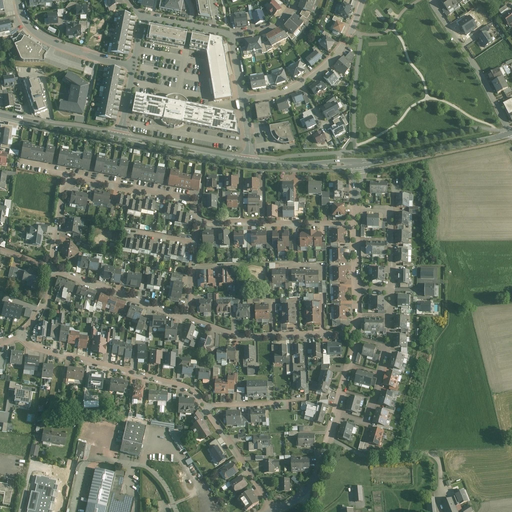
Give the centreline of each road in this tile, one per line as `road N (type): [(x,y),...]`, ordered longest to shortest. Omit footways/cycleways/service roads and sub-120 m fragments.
road 1 (residential): [(22,334),(45,350),(191,388),(275,510)]
road 2 (residential): [(186,318),(242,337),(351,333)]
road 3 (residential): [(242,99),(273,94),(321,69),(344,43),(363,0)]
road 4 (residential): [(336,413),(367,421),(388,345),(390,289)]
road 5 (residential): [(197,221),(356,223)]
road 6 (tertiary): [(355,164),(510,133)]
road 7 (residential): [(432,0),(510,133)]
road 8 (residential): [(50,268),(186,318)]
road 9 (residential): [(70,182),(183,198),(197,221)]
road 10 (residential): [(133,65),(39,36),(18,0)]
road 11 (tertiary): [(118,139),(248,162)]
road 12 (tertiary): [(0,114),(118,139)]
